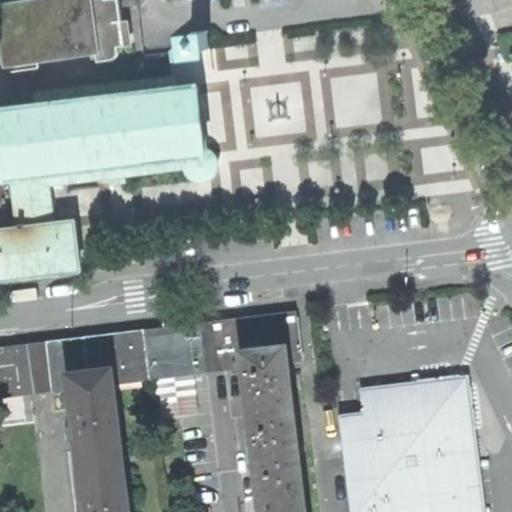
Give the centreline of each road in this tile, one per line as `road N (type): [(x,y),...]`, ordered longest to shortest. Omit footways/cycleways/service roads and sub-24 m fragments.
road 1 (residential): [(511,250),(0,314)]
road 2 (secondary): [(408,0),(511,223)]
road 3 (secondary): [(511,148),(444,0)]
